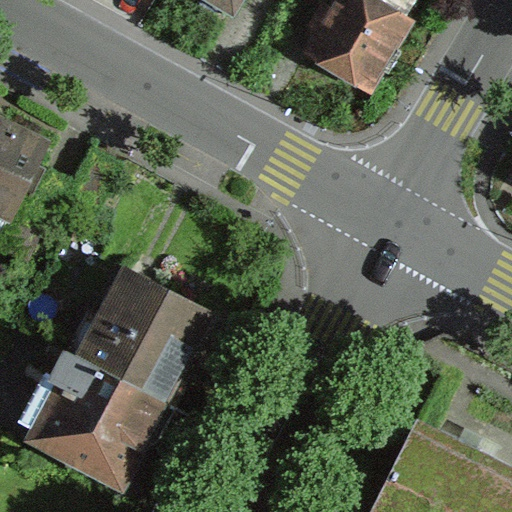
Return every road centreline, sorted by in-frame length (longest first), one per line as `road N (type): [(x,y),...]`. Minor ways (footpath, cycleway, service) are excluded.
road 1 (tertiary): [(13,0),(393,214)]
road 2 (tertiary): [(393,214),(238,511)]
road 3 (tertiary): [(511,6),(393,214)]
road 4 (tertiary): [(393,214),(511,284)]
